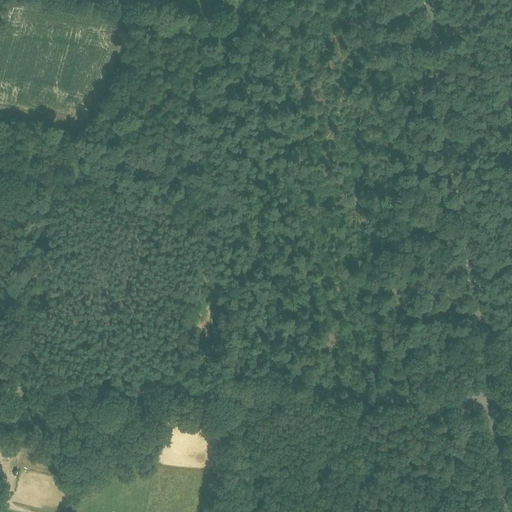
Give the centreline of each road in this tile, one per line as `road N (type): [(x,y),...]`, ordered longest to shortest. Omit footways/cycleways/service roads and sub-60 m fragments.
road 1 (unclassified): [(466,400),(0,384)]
road 2 (unclassified): [(492,396),(428,0)]
road 3 (unclassified): [(466,400),(462,459),(429,511)]
